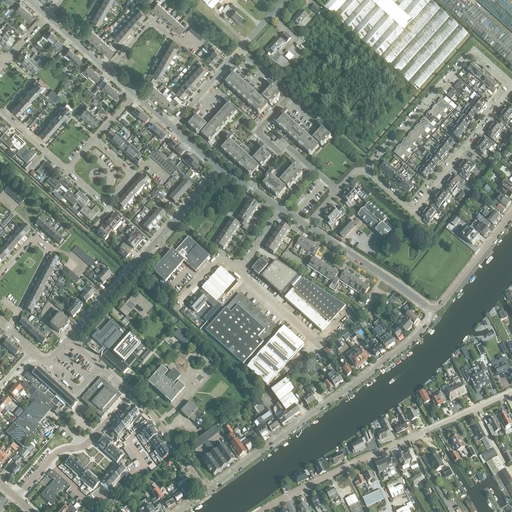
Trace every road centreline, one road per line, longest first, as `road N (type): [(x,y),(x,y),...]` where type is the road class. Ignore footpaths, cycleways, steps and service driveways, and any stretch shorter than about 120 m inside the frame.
road 1 (residential): [(207,490),(405,344),(432,308)]
road 2 (unclassified): [(260,511),(511,392)]
road 3 (residential): [(68,339),(220,170)]
road 4 (residential): [(511,87),(412,212),(366,170)]
road 5 (residential): [(366,170),(473,49),(511,82)]
road 6 (residential): [(130,394),(88,442),(54,454),(14,496)]
road 7 (residential): [(0,275),(34,240),(48,247),(7,328)]
road 8 (tertiary): [(432,308),(307,225)]
road 9 (residential): [(94,139),(129,170),(116,194),(100,199),(67,169)]
road 10 (residential): [(325,180),(284,143),(277,150),(260,134),(286,98)]
road 11 (residential): [(207,490),(130,394)]
road 12 (tertiary): [(432,308),(511,214)]
